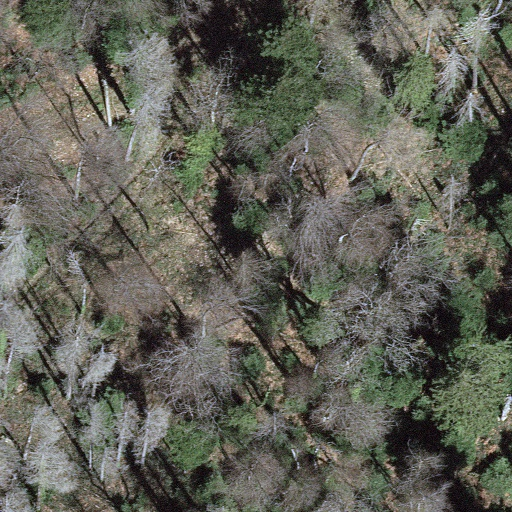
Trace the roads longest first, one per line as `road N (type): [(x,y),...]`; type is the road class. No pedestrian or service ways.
road 1 (track): [(247,23),(0,322)]
road 2 (track): [(300,0),(0,133)]
